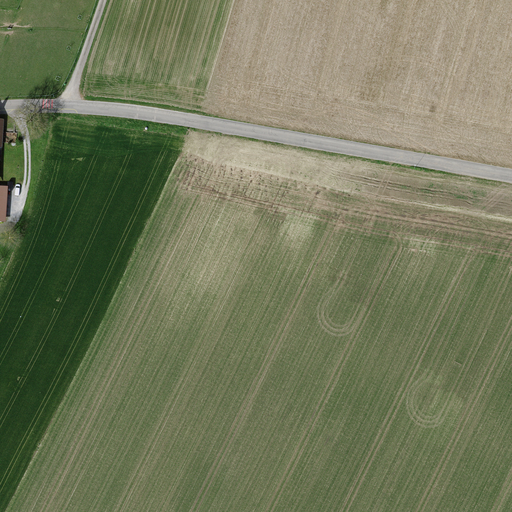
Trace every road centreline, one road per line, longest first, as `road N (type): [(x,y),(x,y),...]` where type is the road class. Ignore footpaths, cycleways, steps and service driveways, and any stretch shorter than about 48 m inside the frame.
road 1 (unclassified): [(511,172),(134,109),(0,105)]
road 2 (track): [(0,234),(17,221),(24,193),(28,104)]
